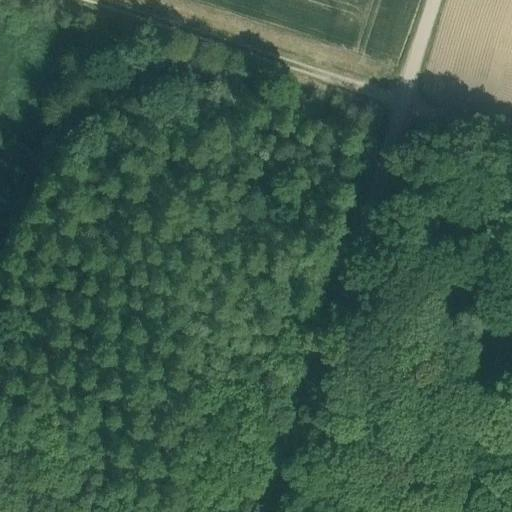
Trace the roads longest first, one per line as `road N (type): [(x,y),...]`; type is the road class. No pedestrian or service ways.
road 1 (track): [(275,511),(441,0)]
road 2 (track): [(511,136),(93,0)]
